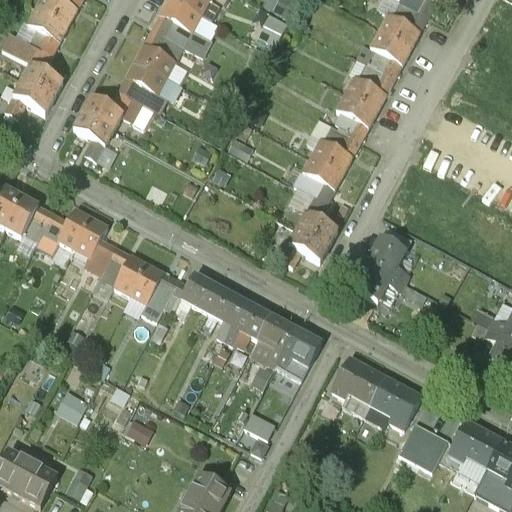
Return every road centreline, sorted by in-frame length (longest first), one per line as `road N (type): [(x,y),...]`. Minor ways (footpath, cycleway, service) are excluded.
road 1 (residential): [(483,0),(313,310)]
road 2 (residential): [(41,161),(313,310)]
road 3 (residential): [(244,511),(345,327)]
road 4 (residential): [(345,327),(511,415)]
road 5 (residential): [(125,0),(41,161)]
